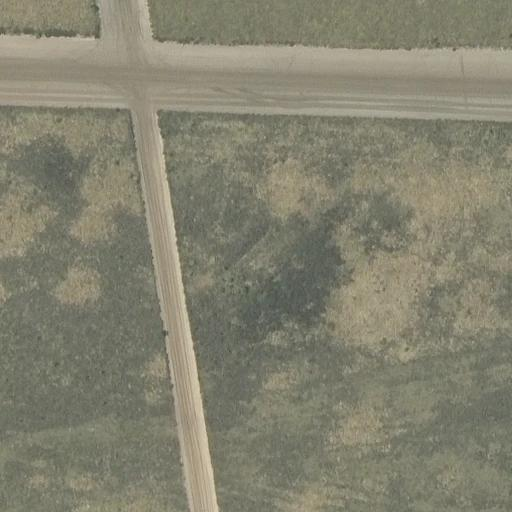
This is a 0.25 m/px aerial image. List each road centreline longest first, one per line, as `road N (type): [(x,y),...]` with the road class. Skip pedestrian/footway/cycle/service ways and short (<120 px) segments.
road 1 (track): [(204,511),(125,0)]
road 2 (track): [(0,71),(511,90)]
